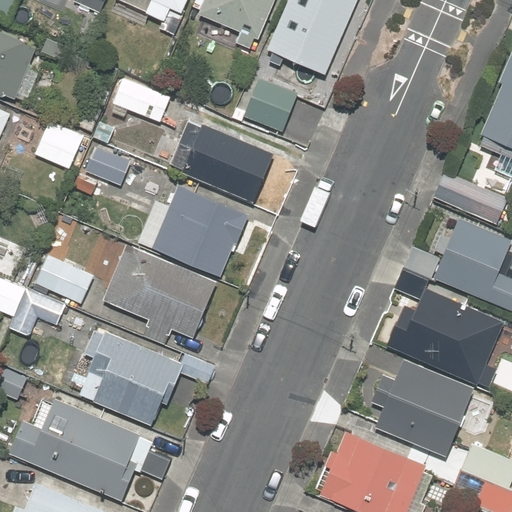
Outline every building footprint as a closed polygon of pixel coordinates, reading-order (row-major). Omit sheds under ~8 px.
[(15,0),(0,0),(0,18),(6,21),(15,0)] [(103,0),(72,0),(72,1),(98,13),(103,0)] [(149,0),(144,11),(164,20),(170,7),(179,10),(183,0),(149,0)] [(203,0),(198,14),(238,30),(233,42),(249,48),(254,36),(259,38),(274,0),(203,0)] [(351,0),(287,0),(267,50),(322,72),(351,0)] [(181,21),(169,15),(163,29),(175,35),(181,21)] [(36,45),(0,29),(0,94),(13,100),(36,45)] [(75,48),(48,36),(41,53),(68,64),(75,48)] [(511,155),(511,46),(497,81),(501,83),(476,141),(511,155)] [(280,133),(297,91),(259,75),(242,117),(280,133)] [(172,96),(122,76),(111,101),(162,122),(172,96)] [(104,99),(85,92),(71,127),(89,135),(104,99)] [(129,108),(111,101),(108,109),(126,116),(129,108)] [(0,136),(11,111),(0,106),(0,136)] [(274,153),(187,118),(169,163),(256,198),(274,153)] [(82,134),(48,120),(33,156),(67,170),(82,134)] [(113,128),(99,122),(93,136),(107,142),(113,128)] [(132,161),(95,146),(85,170),(122,185),(132,161)] [(507,194),(444,167),(432,196),(495,223),(507,194)] [(96,180),(77,172),(71,186),(91,194),(96,180)] [(235,230),(243,211),(177,184),(170,203),(156,198),(140,239),(218,271),(235,230)] [(442,256),(434,276),(511,308),(511,305),(511,278),(496,271),(511,238),(460,216),(442,256)] [(218,278),(128,241),(104,299),(148,317),(141,335),(167,346),(174,327),(194,336),(218,278)] [(426,273),(434,276),(442,256),(412,243),(404,263),(426,273)] [(92,271),(46,252),(34,282),(80,300),(92,271)] [(426,273),(404,263),(393,287),(416,296),(426,273)] [(0,309),(13,315),(25,286),(0,275),(0,309)] [(30,335),(37,316),(57,324),(66,302),(25,286),(17,307),(9,326),(30,335)] [(423,286),(414,307),(404,302),(387,344),(476,382),(478,379),(489,383),(496,365),(485,361),(494,340),(503,319),(423,286)] [(185,352),(182,359),(179,358),(104,328),(103,331),(94,327),(86,347),(95,350),(77,395),(152,425),(161,401),(167,403),(180,371),(208,382),(216,364),(185,352)] [(472,387),(402,359),(394,379),(382,374),(371,401),(382,405),(374,427),(444,455),(457,426),(461,427),(466,415),(461,413),(472,387)] [(511,374),(499,369),(490,391),(511,400),(511,374)] [(169,457),(142,447),(147,434),(54,396),(43,422),(24,415),(9,452),(121,498),(134,466),(161,477),(169,457)] [(344,427),(317,490),(369,511),(410,511),(411,511),(403,507),(423,461),(344,427)] [(511,476),(511,458),(470,441),(460,466),(508,486),(511,476)] [(511,511),(511,488),(460,466),(448,493),(493,511),(511,511)] [(106,511),(108,509),(34,479),(24,504),(16,501),(11,511),(106,511)]
